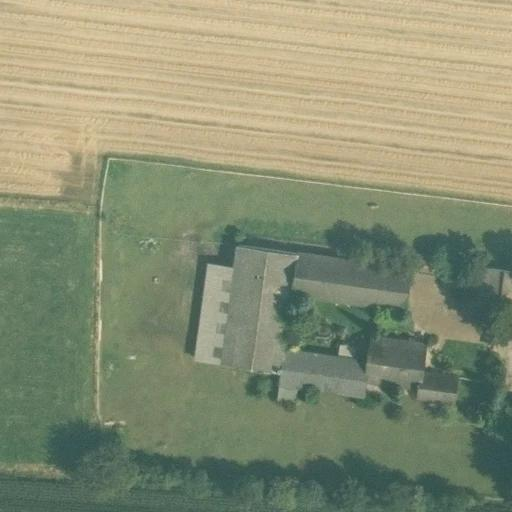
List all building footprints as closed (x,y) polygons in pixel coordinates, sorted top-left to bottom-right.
[(298,253),(239,245),(235,268),(223,363),(282,372),(285,349),(293,291),(298,254),(298,253)] [(411,269),(310,255),(298,254),(293,291),(305,293),(305,294),(406,308),(411,269)] [(211,265),(198,360),(223,363),(235,268),(211,265)] [(494,296),(497,270),(470,267),(469,291),(494,296)] [(511,271),(497,270),(494,296),(511,298),(511,271)] [(427,344),(373,336),(370,364),(367,380),(420,388),(419,398),(454,403),(458,377),(423,372),(427,344)] [(356,359),(285,349),(282,372),(281,382),(365,394),(367,380),(370,364),(356,362),(356,359)]
